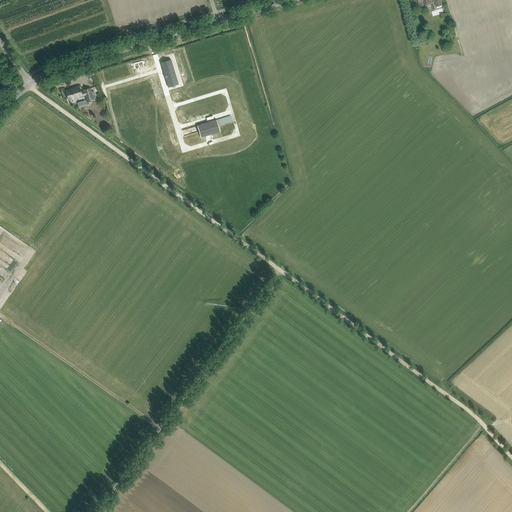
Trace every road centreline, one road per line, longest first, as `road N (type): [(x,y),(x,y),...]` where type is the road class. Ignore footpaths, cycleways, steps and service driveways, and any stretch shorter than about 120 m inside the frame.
road 1 (track): [(511,455),(473,414),(29,82)]
road 2 (track): [(95,511),(280,270)]
road 3 (unclassified): [(29,82),(217,20)]
road 4 (track): [(160,427),(0,314)]
